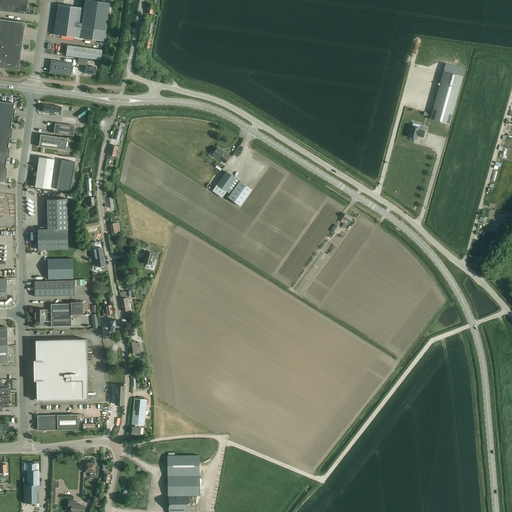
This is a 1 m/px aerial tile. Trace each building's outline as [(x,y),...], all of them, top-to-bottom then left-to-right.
[(0,0),(0,10),(26,14),(28,0),(0,0)] [(58,4),(55,24),(106,31),(110,3),(88,0),(84,0),(83,8),(58,4)] [(148,5),(147,13),(152,14),(152,12),(156,13),(157,6),(153,6),(153,5),(148,5)] [(0,67),(19,70),(22,49),(24,33),(25,22),(0,19),(0,67)] [(55,24),(54,34),(105,41),(106,31),(55,24)] [(101,60),(102,50),(67,45),(66,55),(101,60)] [(49,73),(71,76),(73,63),(51,60),(49,73)] [(446,64),(430,119),(449,124),(464,69),(446,64)] [(95,75),(96,67),(86,66),(85,73),(95,75)] [(0,100),(0,110),(14,113),(15,103),(0,100)] [(44,112),(53,113),(53,114),(61,115),(61,111),(62,107),(45,105),(44,112)] [(0,131),(11,133),(14,113),(0,110),(0,131)] [(55,123),(54,133),(74,136),(75,126),(55,123)] [(419,129),(420,128),(412,125),(408,137),(416,139),(417,135),(419,136),(423,137),(424,131),(419,129)] [(0,131),(0,141),(9,143),(11,133),(0,131)] [(39,146),(66,150),(67,138),(40,134),(39,146)] [(0,141),(0,172),(5,173),(9,143),(0,141)] [(112,145),(109,155),(110,155),(109,158),(110,159),(112,160),(114,159),(114,156),(115,156),(117,146),(112,145)] [(212,154),(225,163),(230,156),(223,150),(223,151),(217,147),(212,154)] [(37,176),(35,187),(50,189),(54,159),(39,157),(37,173),(34,173),(34,176),(37,176)] [(228,197),(240,206),(252,190),(226,171),(217,184),(212,191),(222,198),(226,191),(230,194),(228,197)] [(68,229),(67,199),(47,199),(48,229),(38,229),(38,250),(68,249),(68,229)] [(352,218),(346,214),(345,214),(342,218),(340,221),(344,223),(342,226),(345,229),(349,222),(352,218)] [(117,232),(117,231),(120,231),(119,225),(117,225),(117,223),(116,223),(115,218),(111,219),(112,223),(110,224),(111,233),(117,232)] [(331,230),(331,231),(335,233),(339,227),(335,224),(331,230)] [(27,230),(27,249),(35,249),(35,230),(27,230)] [(102,248),(94,249),(96,259),(97,259),(98,267),(105,266),(102,248)] [(144,256),(143,263),(152,265),(153,261),(153,259),(155,260),(156,256),(154,255),(155,253),(146,251),(144,256)] [(73,279),(73,258),(48,259),(48,279),(73,279)] [(74,280),(34,281),(35,296),(75,296),(74,280)] [(120,299),(122,311),(129,310),(127,297),(126,293),(126,291),(120,292),(121,299),(120,299)] [(106,307),(106,310),(103,310),(103,316),(108,315),(107,314),(112,313),(111,305),(107,305),(106,301),(103,302),(104,308),(106,307)] [(51,304),(51,309),(51,315),(71,315),(83,314),(83,302),(70,302),(70,304),(51,304)] [(51,315),(51,321),(51,326),(71,326),(71,315),(51,315)] [(131,325),(129,325),(130,332),(132,332),(135,332),(134,329),(138,328),(137,324),(136,320),(134,320),(130,321),(131,325)] [(0,363),(8,363),(7,327),(0,327),(0,363)] [(133,341),(131,341),(133,353),(136,353),(136,354),(141,353),(140,350),(141,350),(139,342),(140,342),(139,334),(132,335),(133,341)] [(36,360),(33,360),(34,381),(37,380),(37,400),(88,399),(86,339),(36,340),(36,360)] [(116,395),(115,405),(119,405),(123,405),(124,405),(124,399),(125,386),(116,386),(116,395)] [(132,423),(135,424),(134,427),(132,427),(131,434),(140,435),(141,427),(140,427),(140,424),(144,425),(147,400),(135,399),(132,423)] [(38,430),(78,429),(78,418),(82,418),(82,414),(37,415),(38,430)] [(168,455),(167,455),(167,476),(168,496),(168,511),(169,511),(168,511),(188,511),(189,511),(189,498),(189,496),(200,496),(199,476),(199,454),(175,455),(174,455),(171,455),(168,455)] [(86,467),(85,467),(85,472),(90,472),(93,472),(93,478),(98,478),(99,470),(95,470),(95,469),(95,466),(95,462),(86,462),(86,467)] [(4,475),(8,474),(8,472),(7,472),(6,464),(3,464),(3,463),(1,463),(1,464),(0,464),(0,472),(0,473),(0,475),(4,475)] [(27,477),(23,477),(23,485),(24,485),(24,484),(27,484),(39,484),(39,470),(37,470),(37,463),(27,463),(27,470),(27,477)] [(103,481),(109,482),(110,474),(108,473),(109,471),(107,471),(108,465),(103,464),(102,470),(104,470),(104,472),(103,476),(104,477),(103,481)] [(27,484),(24,484),(24,485),(24,503),(39,503),(39,485),(39,484),(27,484)] [(81,511),(82,511),(84,511),(85,506),(79,505),(78,506),(76,506),(76,502),(69,500),(68,509),(71,510),(70,511),(81,511)]
